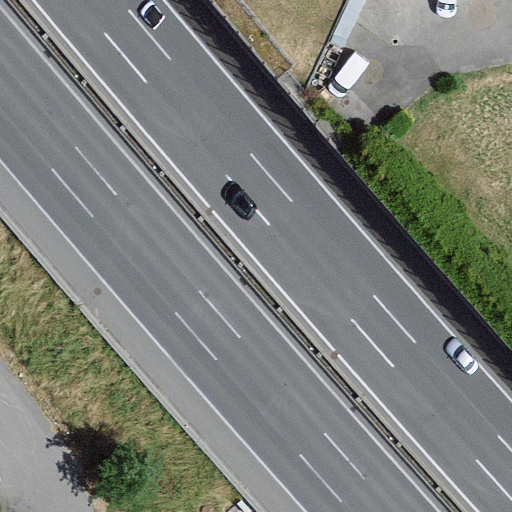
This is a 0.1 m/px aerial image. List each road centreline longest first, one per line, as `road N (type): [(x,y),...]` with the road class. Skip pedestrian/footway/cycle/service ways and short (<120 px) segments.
road 1 (motorway): [(511,473),(99,0)]
road 2 (motorway): [(0,83),(373,511)]
